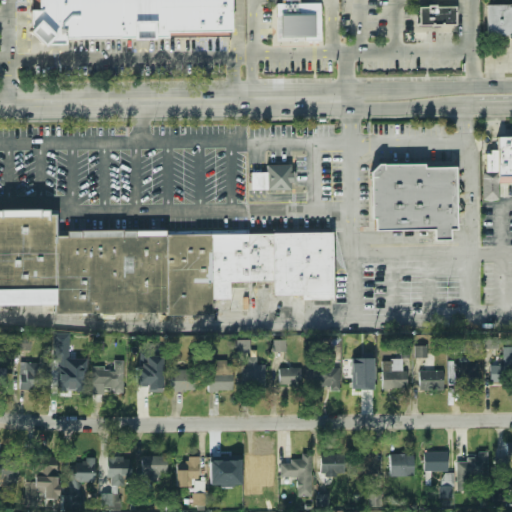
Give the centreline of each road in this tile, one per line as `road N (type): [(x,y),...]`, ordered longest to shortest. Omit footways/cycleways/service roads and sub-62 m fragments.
road 1 (residential): [(511,417),(72,424),(0,418)]
road 2 (secondary): [(0,103),(345,99)]
